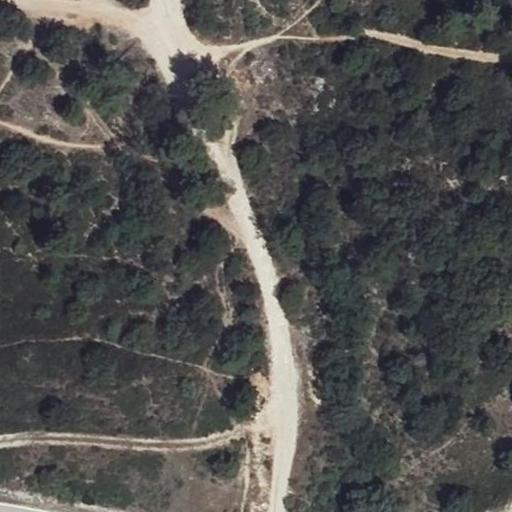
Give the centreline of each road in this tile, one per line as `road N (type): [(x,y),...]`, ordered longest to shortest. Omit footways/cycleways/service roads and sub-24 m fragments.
road 1 (track): [(275,511),(287,408),(277,312),(165,0)]
road 2 (track): [(185,66),(234,45),(369,36),(511,50)]
